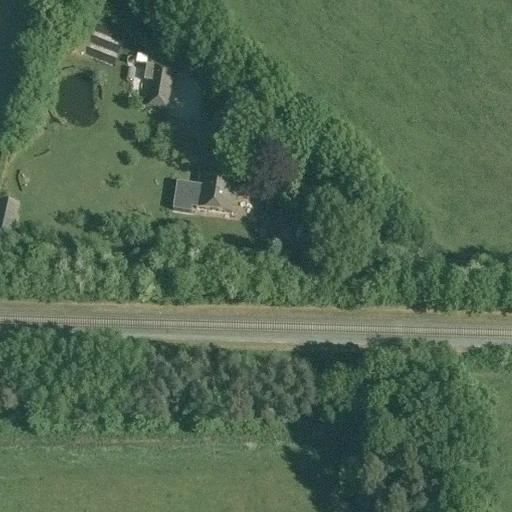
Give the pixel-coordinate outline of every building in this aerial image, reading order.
[(140,107),(166,112),(173,69),(147,64),(140,107)] [(269,165),(245,162),(242,186),(236,186),(236,192),(242,193),(241,198),(265,201),(269,165)] [(236,192),(236,186),(237,181),(201,176),(196,210),(232,215),(236,192)] [(0,237),(13,240),(19,207),(0,202),(0,237)] [(165,256),(183,257),(184,246),(166,246),(165,256)]
